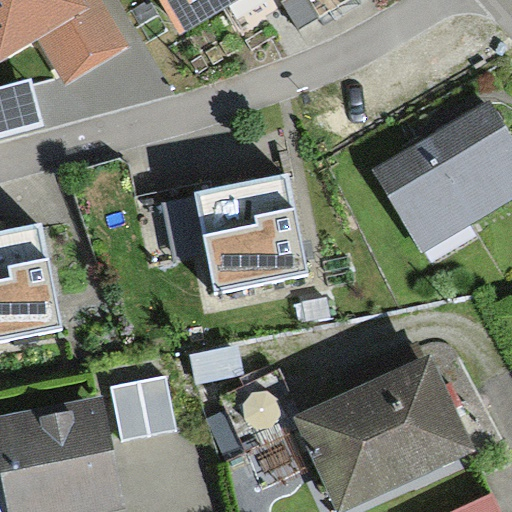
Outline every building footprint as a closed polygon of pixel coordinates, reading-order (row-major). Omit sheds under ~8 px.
[(0,0),(0,56),(36,35),(66,82),(126,44),(98,0),(0,0)] [(164,0),(184,32),(236,0),(284,0),(284,1),(299,26),(342,0),(164,0)] [(27,83),(0,90),(0,135),(38,125),(27,83)] [(419,250),(511,195),(511,140),(491,105),(374,173),(419,250)] [(292,172),(193,193),(214,290),(312,269),(292,172)] [(0,233),(0,335),(63,321),(41,224),(0,233)] [(430,355),(299,416),(344,511),(475,450),(430,355)] [(300,416),(278,373),(220,403),(243,446),(300,416)] [(175,431),(164,377),(112,387),(123,441),(175,431)] [(109,511),(125,509),(101,398),(0,419),(0,467),(9,511),(109,511)] [(500,511),(492,495),(455,511),(500,511)]
